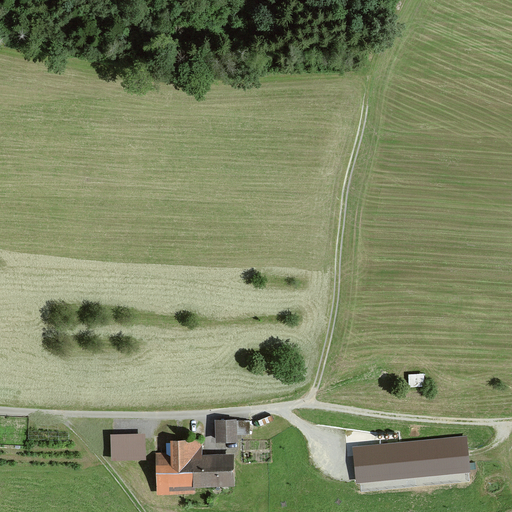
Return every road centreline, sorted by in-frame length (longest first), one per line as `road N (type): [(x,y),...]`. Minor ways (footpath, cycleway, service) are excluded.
road 1 (track): [(311,403),(338,294),(367,102),(401,0)]
road 2 (track): [(311,403),(511,419)]
road 3 (track): [(67,414),(140,511)]
